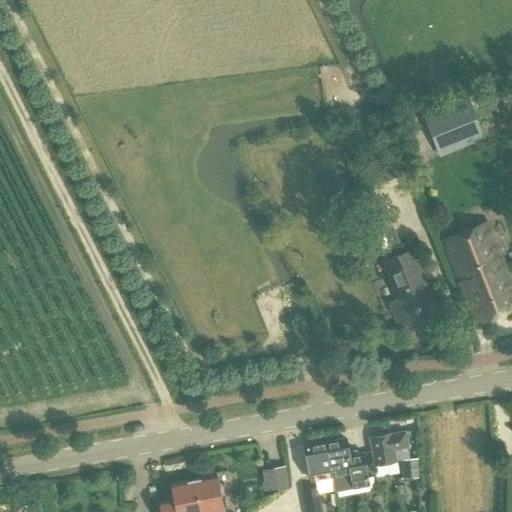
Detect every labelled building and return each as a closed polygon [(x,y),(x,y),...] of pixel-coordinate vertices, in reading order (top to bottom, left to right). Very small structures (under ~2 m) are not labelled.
[(440,155),(483,138),(468,101),(425,119),(440,155)] [(375,129),(367,132),(374,151),(382,148),(385,156),(396,152),(385,125),(375,129)] [(357,152),(344,157),(348,166),(349,169),(357,190),(356,191),(374,234),(364,238),(371,256),(395,247),(398,253),(384,258),(399,297),(390,301),(400,326),(412,322),(413,324),(438,315),(425,282),(428,281),(414,247),(408,249),(405,241),(399,243),(392,223),(393,223),(378,183),(377,182),(383,180),(384,182),(407,173),(399,154),(376,163),(363,168),(360,161),(357,152)] [(477,321),(511,306),(511,277),(489,219),(443,237),(477,321)] [(384,300),(395,297),(389,276),(379,279),(384,300)] [(394,446),(408,443),(405,428),(370,435),(376,462),(397,458),(394,446)] [(363,450),(349,452),(346,435),(325,439),(332,474),(335,485),(353,481),(354,485),(369,482),(363,450)] [(312,478),(332,474),(325,439),(306,443),(312,478)] [(418,477),(417,458),(401,459),(402,478),(418,477)] [(268,488),(287,486),(285,466),(269,468),(271,479),(267,479),(268,488)] [(219,511),(219,508),(225,507),(217,472),(194,476),(202,511),(219,511)] [(202,511),(194,476),(172,481),(175,495),(160,498),(162,511),(202,511)] [(323,511),(318,485),(304,488),(308,511),(323,511)]
